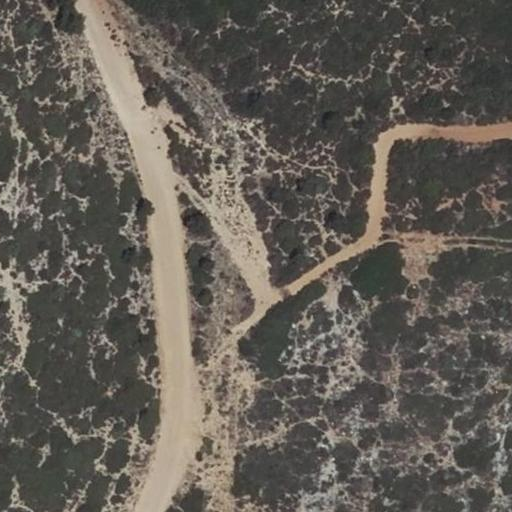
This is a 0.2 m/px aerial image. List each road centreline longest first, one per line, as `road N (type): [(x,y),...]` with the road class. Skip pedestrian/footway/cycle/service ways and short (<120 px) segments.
road 1 (track): [(153,511),(179,417),(169,232),(82,0)]
road 2 (track): [(511,135),(390,138),(368,225),(238,336)]
